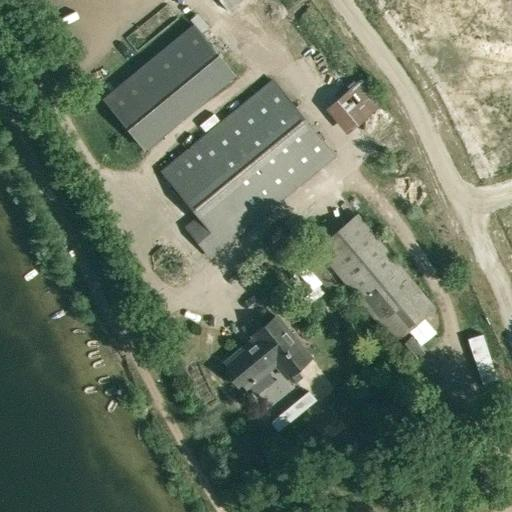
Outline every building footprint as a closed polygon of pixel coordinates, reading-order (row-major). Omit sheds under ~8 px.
[(200,216),(187,227),(212,257),(334,156),(272,80),(162,170),(200,216)] [(394,340),(434,306),(357,215),(316,249),(394,340)] [(247,388),(276,363),(288,378),(311,358),(276,316),(252,336),(255,338),(226,363),(247,388)] [(482,335),(468,340),(482,384),(497,380),(482,335)] [(410,339),(391,355),(407,373),(426,358),(410,339)] [(308,392),(271,422),(278,431),(308,407),(315,415),(323,409),(308,392)]
